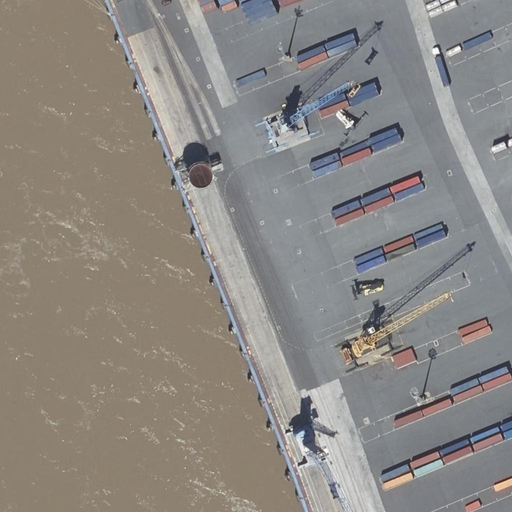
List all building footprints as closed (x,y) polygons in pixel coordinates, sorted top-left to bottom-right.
[(243,14),(270,3),(268,0),(260,0),(241,8),(243,14)] [(180,10),(170,14),(174,23),(183,20),(180,10)] [(322,51),(301,58),(314,101),(356,88),(354,81),(325,90),(323,82),(330,79),(322,51)] [(260,61),(233,69),(234,74),(261,66),(260,61)] [(325,134),(312,99),(253,121),(266,156),(325,134)] [(407,351),(392,316),(332,340),(347,375),(407,351)] [(361,423),(381,418),(379,412),(360,417),(361,423)] [(511,511),(511,454),(391,493),(397,511),(511,511)]
